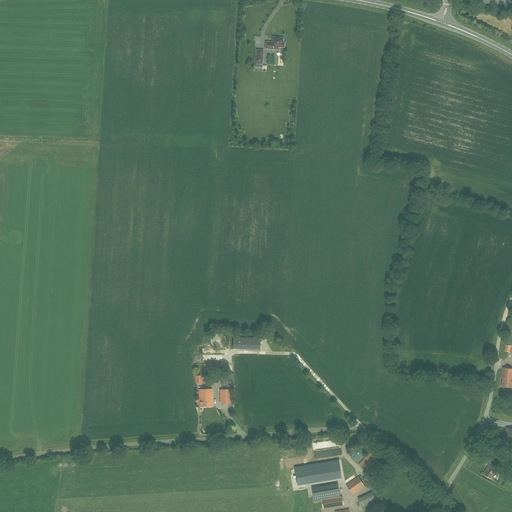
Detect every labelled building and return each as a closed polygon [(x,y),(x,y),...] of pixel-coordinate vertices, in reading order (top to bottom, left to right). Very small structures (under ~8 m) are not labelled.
[(283,46),(284,46),(284,45),(284,44),(283,44),(283,38),(274,38),(274,42),(272,42),(272,43),(266,42),(266,49),(275,49),(275,47),(282,47),(283,47),(283,46)] [(233,349),(260,350),(260,338),(233,337),(233,349)] [(220,363),(210,363),(203,364),(204,371),(210,371),(220,371),(220,363)] [(511,369),(503,368),(501,379),(503,379),(502,386),(511,388),(511,382),(511,369)] [(234,374),(232,374),(227,374),(227,375),(221,375),(221,386),(227,386),(234,386),(234,374)] [(212,406),(212,392),(212,389),(199,390),(199,407),(212,406)] [(231,403),(231,392),(231,390),(220,390),(220,403),(231,403)] [(511,448),(511,428),(506,428),(503,446),(511,448)] [(372,477),(383,465),(372,455),(360,467),(372,477)] [(333,480),(340,478),(332,460),(326,463),(333,480)] [(315,474),(321,471),(316,461),(310,464),(315,474)] [(492,479),(498,468),(490,463),(484,474),(492,479)] [(353,494),(366,488),(363,482),(350,489),(353,494)] [(314,493),(340,489),(339,484),(313,488),(314,493)] [(373,492),(358,499),(362,509),(378,502),(373,492)] [(340,497),(322,500),(323,501),(324,508),(344,505),(342,497),(340,497)]
